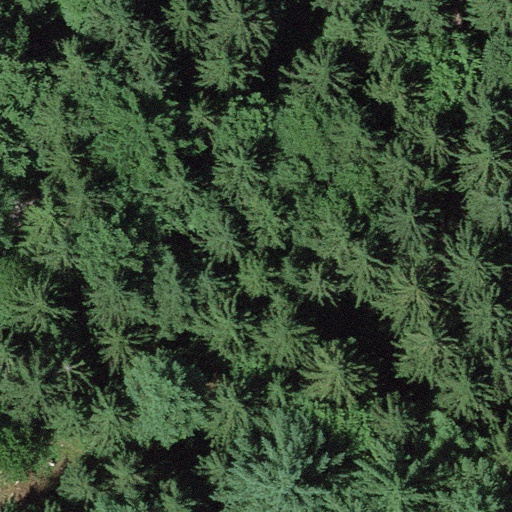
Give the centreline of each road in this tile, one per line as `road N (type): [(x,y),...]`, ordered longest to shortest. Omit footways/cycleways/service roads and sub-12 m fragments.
road 1 (track): [(0,288),(75,0)]
road 2 (track): [(432,0),(511,102)]
